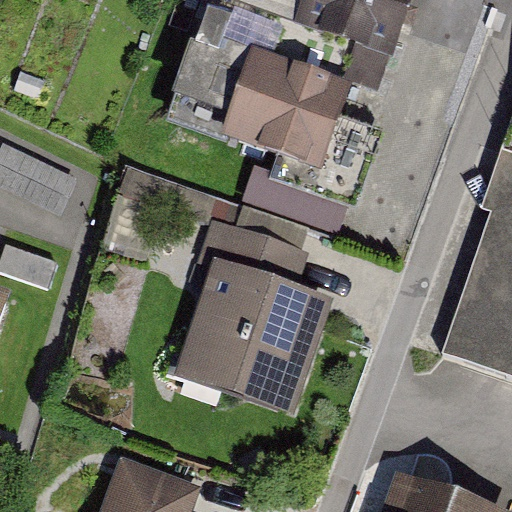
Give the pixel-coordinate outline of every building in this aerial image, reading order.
[(240,0),(235,15),(216,8),(180,111),(303,155),(295,180),(356,201),(378,137),(340,124),(359,72),(385,81),(413,0),(240,0)] [(0,169),(0,185),(58,212),(73,178),(9,149),(0,169)] [(216,266),(298,295),(311,259),(214,225),(201,261),(216,266)] [(511,235),(471,356),(511,369),(511,235)] [(175,382),(294,423),(335,308),(298,295),(216,266),(175,382)] [(0,368),(19,307),(0,300),(0,368)] [(181,511),(191,484),(133,464),(115,511),(181,511)] [(498,511),(417,483),(406,511),(498,511)]
